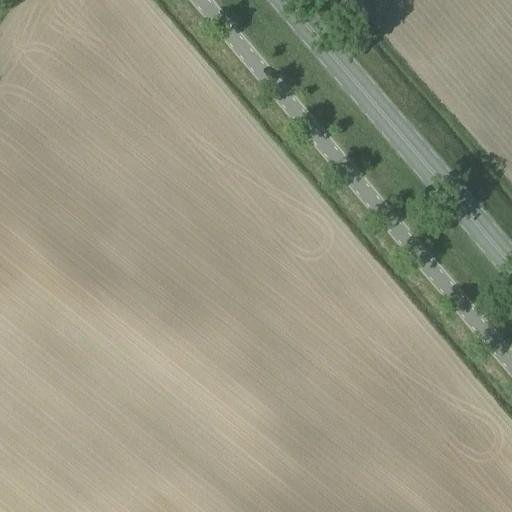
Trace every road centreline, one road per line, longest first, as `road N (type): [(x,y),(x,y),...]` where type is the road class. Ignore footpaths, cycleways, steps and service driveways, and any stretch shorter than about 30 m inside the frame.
road 1 (unclassified): [(511,376),(186,0)]
road 2 (primary): [(511,268),(281,0)]
